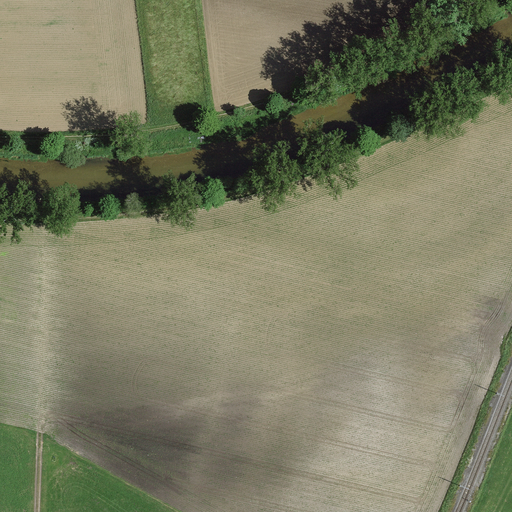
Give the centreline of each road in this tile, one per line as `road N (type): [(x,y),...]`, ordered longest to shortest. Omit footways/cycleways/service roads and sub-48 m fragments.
road 1 (track): [(0,216),(69,222),(219,198),(407,123),(511,70)]
road 2 (track): [(69,222),(43,259),(36,511)]
